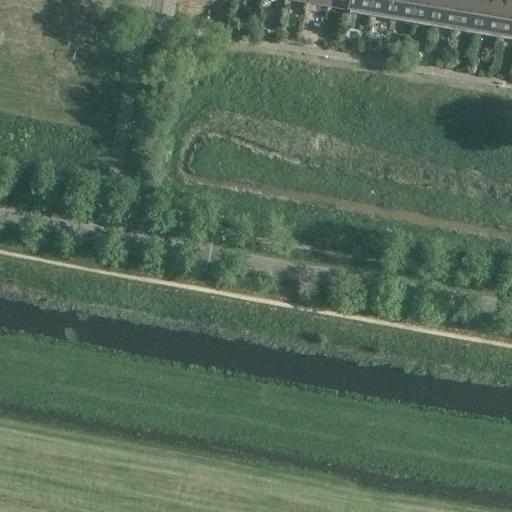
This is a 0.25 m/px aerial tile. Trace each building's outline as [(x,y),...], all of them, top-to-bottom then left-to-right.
[(348,11),(350,0),(328,0),(327,7),(348,11)] [(370,15),(372,0),(350,0),(348,11),(370,15)] [(391,18),(394,0),(372,0),(370,15),(391,18)] [(413,22),(416,0),(394,0),(391,18),(413,22)] [(434,25),(438,0),(416,0),(413,22),(434,25)] [(455,29),(460,0),(438,0),(434,25),(455,29)] [(477,32),(482,0),(460,0),(455,29),(477,32)] [(498,36),(503,0),(482,0),(477,32),(498,36)] [(511,38),(511,0),(507,0),(503,0),(498,36),(511,38)]
